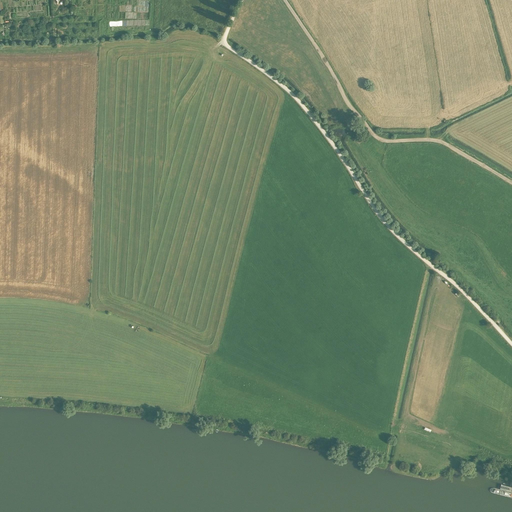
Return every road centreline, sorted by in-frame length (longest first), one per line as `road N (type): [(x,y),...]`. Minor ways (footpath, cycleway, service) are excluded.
road 1 (unclassified): [(242,0),(224,43),(305,108),(388,225),(511,344)]
road 2 (track): [(511,183),(444,142),(375,137),(284,0)]
